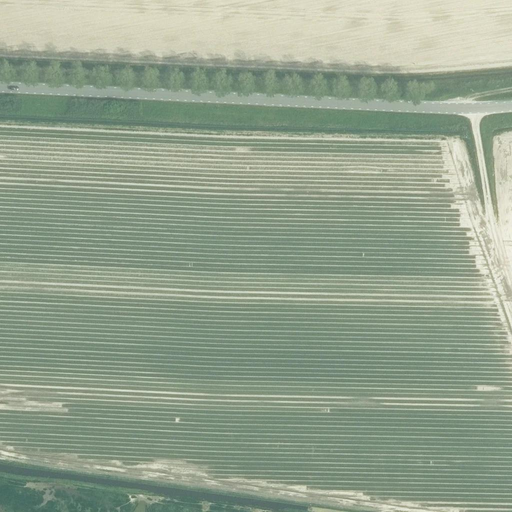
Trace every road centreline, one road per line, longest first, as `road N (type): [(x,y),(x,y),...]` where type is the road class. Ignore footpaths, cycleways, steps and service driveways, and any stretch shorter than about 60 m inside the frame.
road 1 (tertiary): [(511,106),(0,87)]
road 2 (track): [(511,289),(471,109)]
